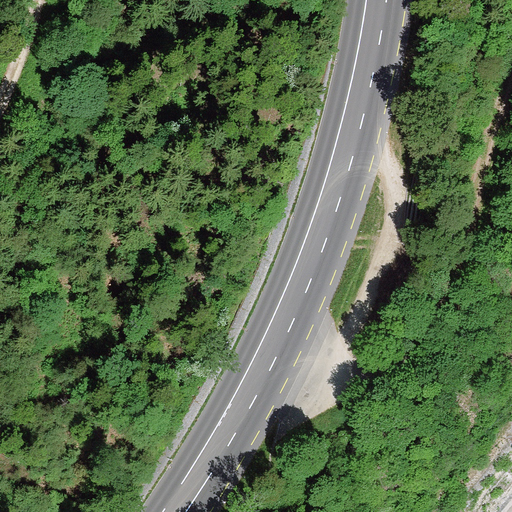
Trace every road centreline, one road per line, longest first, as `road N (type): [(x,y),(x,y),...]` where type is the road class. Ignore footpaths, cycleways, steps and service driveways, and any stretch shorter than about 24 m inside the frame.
road 1 (primary): [(179,511),(246,405),(295,301),(356,117),(377,0)]
road 2 (track): [(511,78),(465,250),(410,344),(380,374),(352,379),(268,362)]
